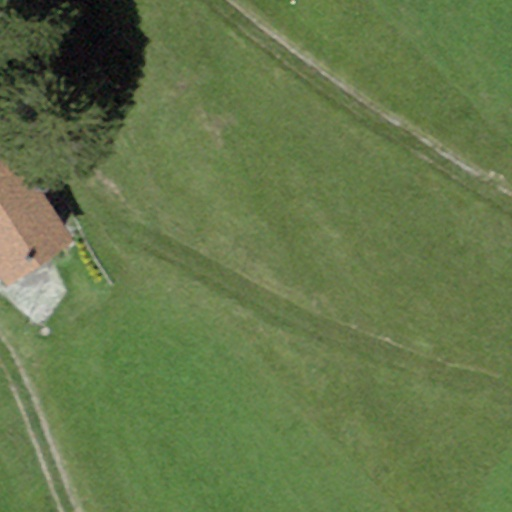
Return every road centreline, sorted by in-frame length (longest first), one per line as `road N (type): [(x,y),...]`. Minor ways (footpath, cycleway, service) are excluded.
road 1 (track): [(0,349),(35,395),(83,511)]
road 2 (track): [(91,189),(0,95)]
